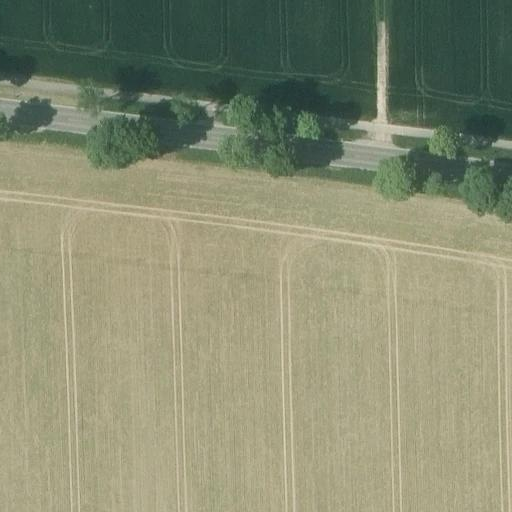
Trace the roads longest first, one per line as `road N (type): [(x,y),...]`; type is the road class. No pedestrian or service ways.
road 1 (tertiary): [(0,112),(511,178)]
road 2 (track): [(381,159),(387,0)]
